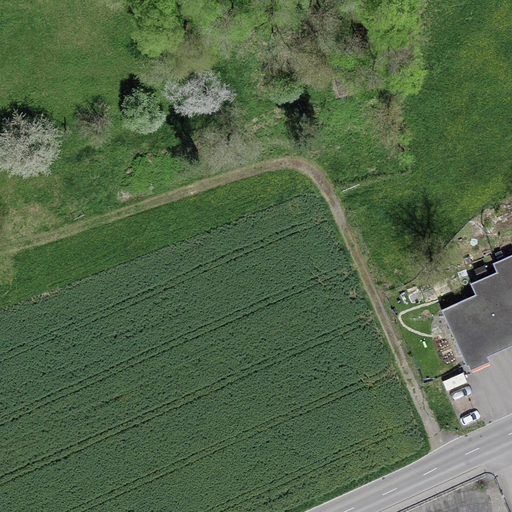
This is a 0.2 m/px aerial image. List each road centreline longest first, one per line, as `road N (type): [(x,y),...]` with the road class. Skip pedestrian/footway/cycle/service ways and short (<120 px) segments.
road 1 (track): [(0,255),(276,165),(316,177),(445,465)]
road 2 (unclassified): [(511,435),(341,511)]
